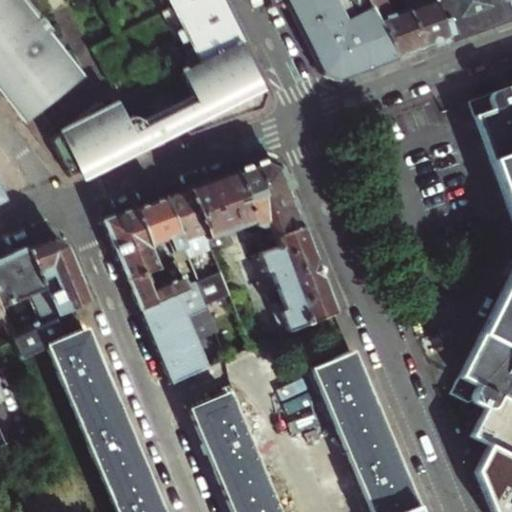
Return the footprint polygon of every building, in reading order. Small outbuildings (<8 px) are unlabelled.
[(0,0),(0,92),(8,102),(21,119),(75,76),(56,51),(60,47),(22,0),(15,0),(0,0)] [(163,0),(169,11),(191,0),(163,0)] [(216,7),(212,0),(191,0),(169,11),(183,39),(222,19),(216,7)] [(361,73),(395,61),(364,0),(283,0),(323,77),(337,82),(361,73)] [(412,54),(421,51),(402,0),(390,0),(389,1),(385,5),(383,0),(364,0),(395,61),(412,54)] [(438,45),(448,41),(433,0),(402,0),(421,51),(438,45)] [(483,29),(511,18),(502,0),(433,0),(448,41),(483,29)] [(511,0),(502,0),(511,18),(511,17),(511,0)] [(231,36),(222,19),(183,39),(196,66),(236,47),(231,36)] [(115,40),(91,52),(100,69),(125,58),(115,40)] [(261,97),(236,47),(196,66),(177,75),(189,98),(136,125),(134,122),(131,120),(127,119),(123,120),(115,105),(103,111),(97,104),(49,142),(55,154),(65,172),(68,177),(82,172),(83,175),(101,167),(113,161),(157,145),(154,139),(177,129),(181,137),(184,135),(256,110),(261,97)] [(125,58),(100,69),(109,87),(133,75),(125,58)] [(487,449),(510,461),(511,458),(511,88),(467,106),(511,228),(511,275),(459,383),(451,400),(469,409),(471,405),(485,412),(470,440),(487,449)] [(187,192),(208,240),(208,242),(252,225),(253,229),(260,232),(265,244),(258,246),(261,254),(252,258),(263,289),(273,286),(277,294),(267,297),(281,336),(334,316),(323,286),(302,232),(281,174),(265,162),(211,183),(197,188),(187,192)] [(165,200),(185,250),(208,240),(187,192),(175,196),(165,200)] [(157,262),(174,255),(185,250),(165,200),(150,205),(134,211),(157,262)] [(103,222),(127,282),(160,268),(159,266),(176,259),(174,255),(157,262),(134,211),(120,216),(103,222)] [(45,244),(26,250),(55,318),(74,311),(86,306),(80,291),(63,248),(49,242),(45,244)] [(16,254),(0,261),(0,310),(26,300),(38,326),(10,339),(11,341),(20,359),(46,347),(63,339),(54,318),(55,318),(26,250),(16,254)] [(127,282),(140,313),(189,292),(187,288),(176,259),(159,266),(160,268),(127,282)] [(145,325),(149,335),(209,311),(198,283),(187,288),(189,292),(140,313),(145,325)] [(78,322),(74,311),(55,318),(54,318),(63,339),(82,331),(78,322)] [(154,347),(159,358),(194,344),(192,339),(216,329),(209,311),(149,335),(154,347)] [(0,346),(11,341),(10,339),(0,315),(0,346)] [(165,374),(169,385),(207,369),(199,350),(208,345),(205,338),(218,333),(216,329),(192,339),(194,344),(159,358),(165,374)] [(91,352),(82,331),(63,339),(46,347),(114,511),(158,511),(143,474),(120,420),(105,385),(91,352)] [(274,511),(225,395),(185,411),(201,447),(229,511),(415,511),(393,457),(362,383),(349,353),(329,361),(330,363),(311,371),(313,376),(369,511),(274,511)] [(511,511),(511,462),(510,461),(487,449),(472,476),(484,505),(487,511),(511,511)]
